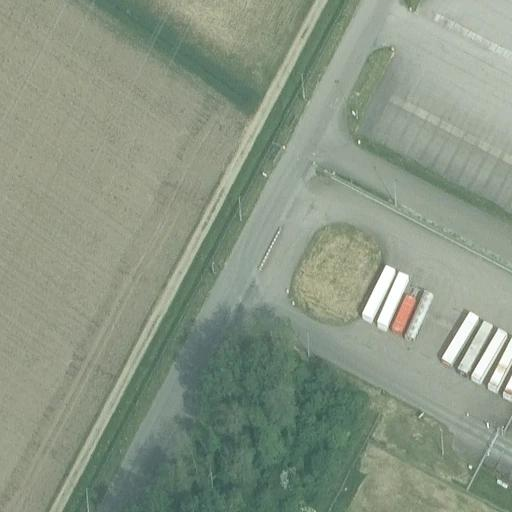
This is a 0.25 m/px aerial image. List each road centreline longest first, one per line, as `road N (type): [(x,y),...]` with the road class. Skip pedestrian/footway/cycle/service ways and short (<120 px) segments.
road 1 (unknown): [(333,132),(511,231)]
road 2 (unknown): [(391,21),(511,87)]
